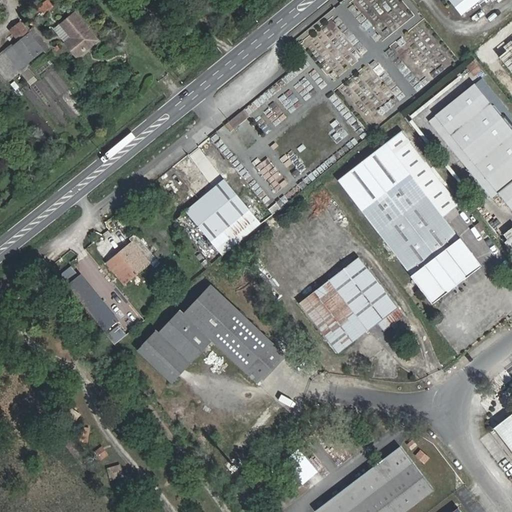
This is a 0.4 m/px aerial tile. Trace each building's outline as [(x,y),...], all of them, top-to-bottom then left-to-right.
[(449,0),(460,14),(478,0),(449,0)] [(96,38),(74,11),(60,23),(71,36),(65,42),(76,56),(96,38)] [(23,19),(11,29),(19,39),(31,29),(23,19)] [(60,23),(53,29),(65,42),(71,36),(60,23)] [(35,29),(30,33),(45,53),(50,49),(35,29)] [(45,53),(30,33),(14,46),(29,65),(45,53)] [(15,75),(29,65),(14,46),(1,56),(15,75)] [(511,127),(475,83),(430,120),(493,197),(499,193),(511,208),(511,127)] [(247,117),(242,110),(228,121),(234,128),(247,117)] [(428,158),(405,128),(390,139),(413,169),(428,158)] [(413,169),(390,139),(340,177),(435,301),(457,285),(451,277),(462,270),(467,277),(486,264),(447,213),(430,191),(413,169)] [(189,208),(210,235),(251,204),(229,177),(189,208)] [(455,207),(439,184),(430,191),(447,213),(455,207)] [(282,208),(277,202),(266,210),(271,217),(282,208)] [(226,254),(237,245),(265,222),(251,204),(210,235),(226,254)] [(132,236),(136,241),(107,262),(126,285),(153,263),(156,267),(163,262),(139,232),(132,236)] [(407,313),(361,255),(301,301),(341,351),(380,323),(385,329),(407,313)] [(457,285),(467,277),(462,270),(451,277),(457,285)] [(281,361),(290,353),(214,281),(186,309),(182,306),(160,329),(158,327),(139,347),(174,381),(214,339),(241,363),(262,347),(281,361)] [(159,299),(164,305),(175,296),(171,290),(159,299)] [(116,344),(130,333),(119,319),(105,330),(116,344)] [(8,337),(9,329),(1,329),(1,336),(8,337)] [(241,363),(261,382),(281,361),(262,347),(241,363)] [(511,413),(494,427),(511,450),(511,413)] [(405,511),(434,491),(400,448),(317,511),(405,511)] [(305,482),(320,470),(306,454),(291,466),(305,482)] [(122,482),(120,469),(110,470),(112,487),(122,486),(122,482)]
